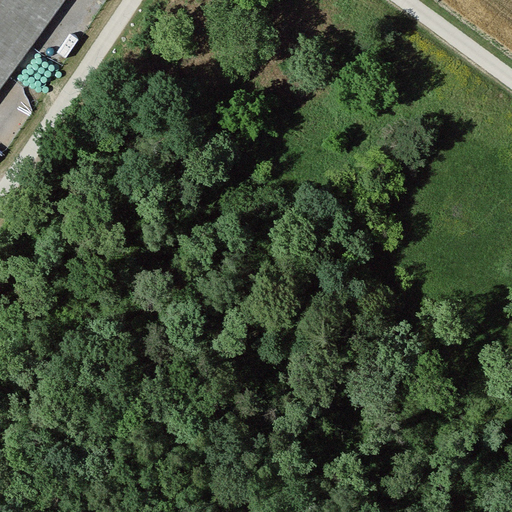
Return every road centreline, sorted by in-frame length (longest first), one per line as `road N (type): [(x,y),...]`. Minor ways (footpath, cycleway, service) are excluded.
road 1 (track): [(0,201),(133,0)]
road 2 (track): [(402,0),(511,79)]
